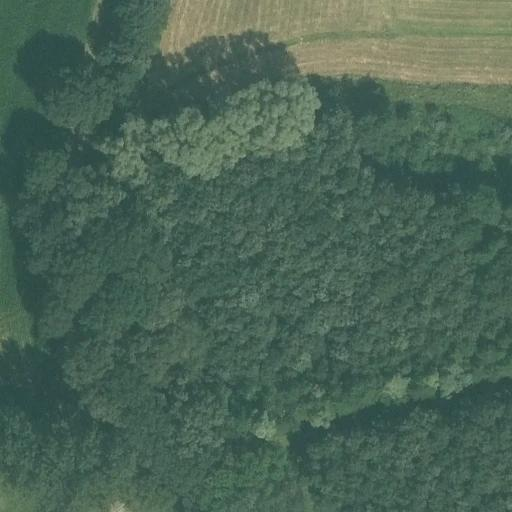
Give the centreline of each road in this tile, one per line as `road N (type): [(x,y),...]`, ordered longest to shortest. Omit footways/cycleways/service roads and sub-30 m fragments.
road 1 (track): [(69,428),(44,235),(70,117)]
road 2 (track): [(0,415),(69,428),(205,511)]
road 3 (track): [(70,117),(106,0)]
